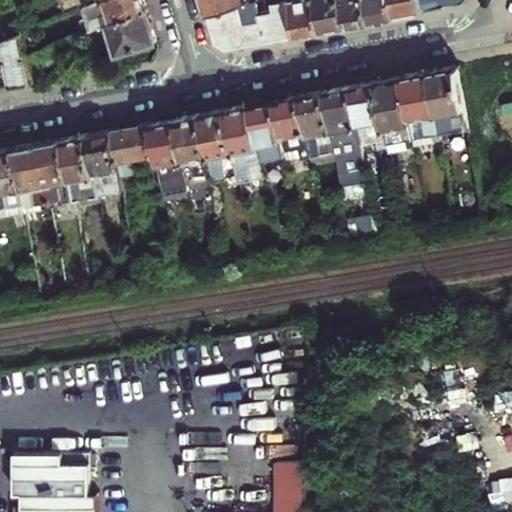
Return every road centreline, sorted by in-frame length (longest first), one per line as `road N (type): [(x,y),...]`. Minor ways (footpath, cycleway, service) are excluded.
road 1 (residential): [(197,83),(484,32),(503,0)]
road 2 (residential): [(0,118),(197,83)]
